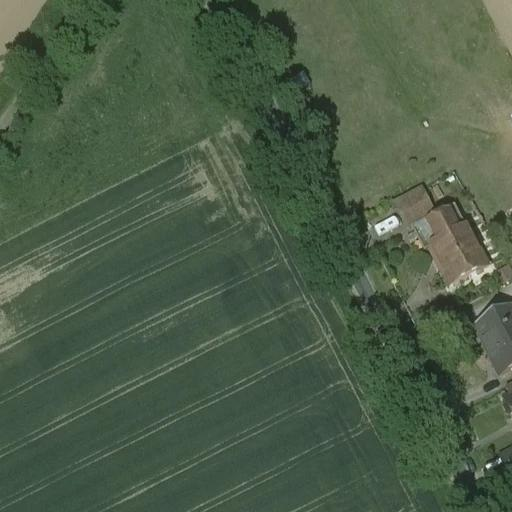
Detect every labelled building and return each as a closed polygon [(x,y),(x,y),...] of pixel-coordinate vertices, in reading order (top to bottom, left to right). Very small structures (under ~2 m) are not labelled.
[(292,92),(308,86),(304,74),(287,81),(292,92)] [(420,194),(395,207),(408,230),(432,217),(420,194)] [(482,272),(453,216),(417,234),(428,255),(434,251),(453,287),(482,272)] [(511,227),(503,232),(511,248),(511,227)] [(511,312),(511,310),(475,330),(499,379),(511,372),(511,312)] [(511,452),(499,459),(511,483),(511,482),(511,452)]
